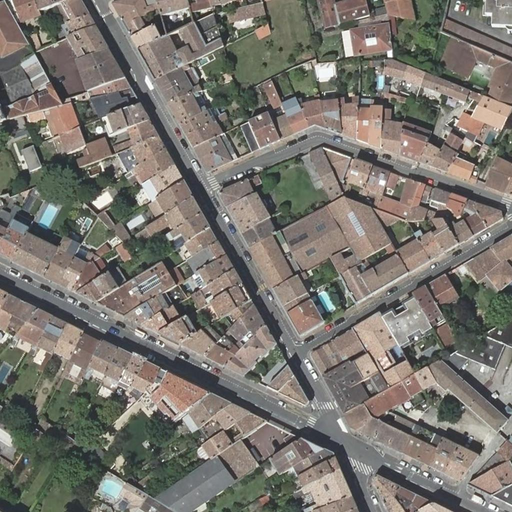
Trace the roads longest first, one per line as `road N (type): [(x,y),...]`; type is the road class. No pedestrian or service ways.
road 1 (secondary): [(0,273),(342,441)]
road 2 (residential): [(511,206),(321,139),(201,187)]
road 3 (residential): [(294,351),(511,226)]
road 4 (tertiary): [(201,187),(98,2)]
road 5 (tertiary): [(294,351),(201,187)]
road 6 (secondary): [(342,441),(455,497)]
